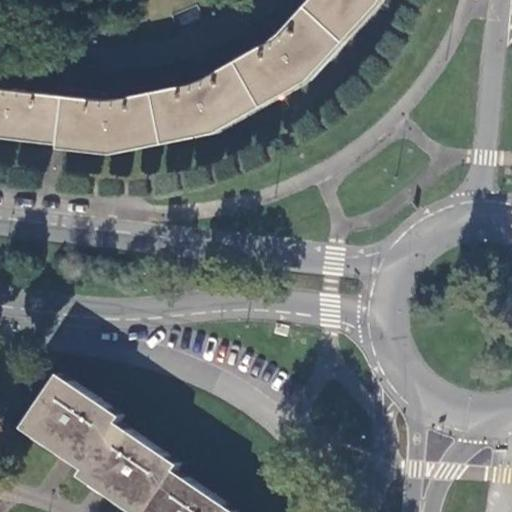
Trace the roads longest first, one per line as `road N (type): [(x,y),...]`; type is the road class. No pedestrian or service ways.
road 1 (secondary): [(412,263),(286,263),(0,223)]
road 2 (secondary): [(0,295),(136,308),(283,300),(393,324)]
road 3 (residential): [(0,47),(104,59),(149,55),(224,28),(263,0)]
road 4 (tertiary): [(501,0),(468,230)]
road 5 (secondary): [(419,383),(417,511)]
